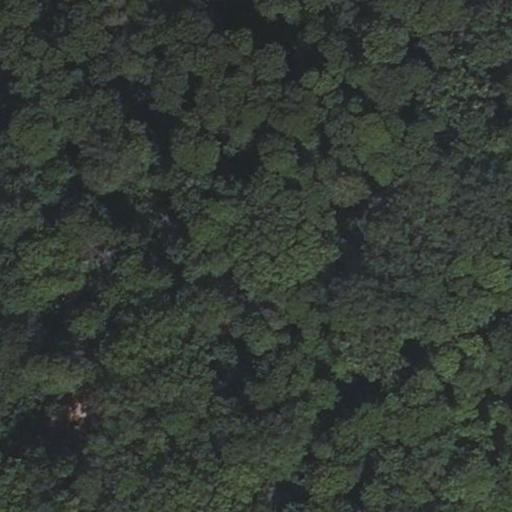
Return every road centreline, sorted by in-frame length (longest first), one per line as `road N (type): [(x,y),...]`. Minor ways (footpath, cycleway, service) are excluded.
road 1 (track): [(511,65),(403,180),(234,317),(88,399),(0,435)]
road 2 (track): [(0,33),(88,399),(115,459),(124,511)]
